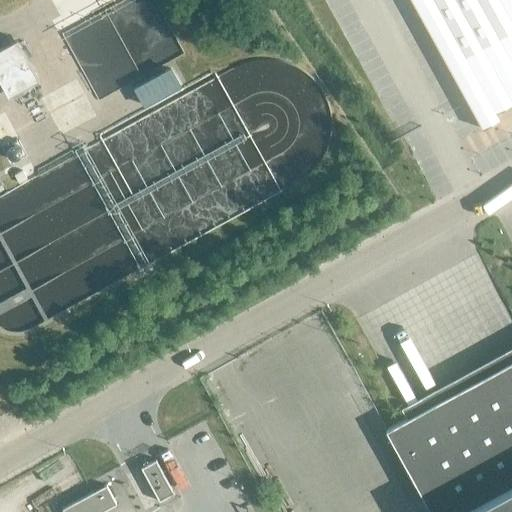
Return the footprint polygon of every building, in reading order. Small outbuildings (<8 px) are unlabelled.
[(511,0),(410,0),(481,129),(500,119),(496,112),(511,103),(511,105),(511,0)] [(37,79),(20,49),(15,40),(0,48),(0,84),(7,96),(37,79)] [(511,511),(511,358),(386,429),(432,511),(511,511)] [(138,469),(157,502),(172,493),(153,460),(138,469)] [(61,510),(61,511),(100,511),(114,505),(104,487),(61,510)]
